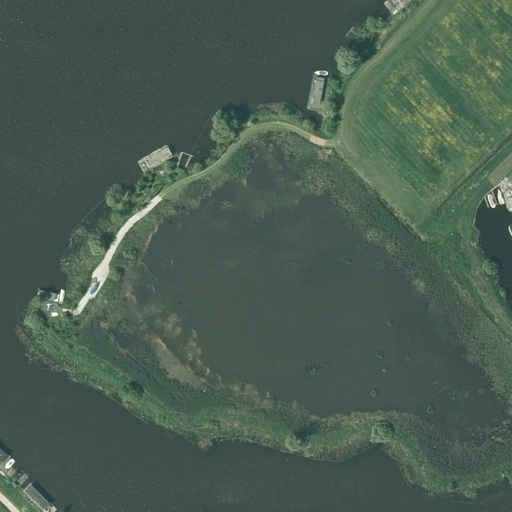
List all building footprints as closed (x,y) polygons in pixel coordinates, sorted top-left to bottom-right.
[(386,0),(397,14),(415,0),(386,0)] [(351,53),(368,31),(353,18),(335,40),(351,53)] [(323,115),(329,81),(312,78),(305,111),(323,115)] [(135,163),(144,178),(176,159),(167,144),(135,163)] [(37,287),(34,300),(57,305),(60,293),(37,287)] [(0,450),(0,471),(10,458),(0,450)] [(29,480),(18,491),(38,511),(56,511),(58,510),(29,480)]
